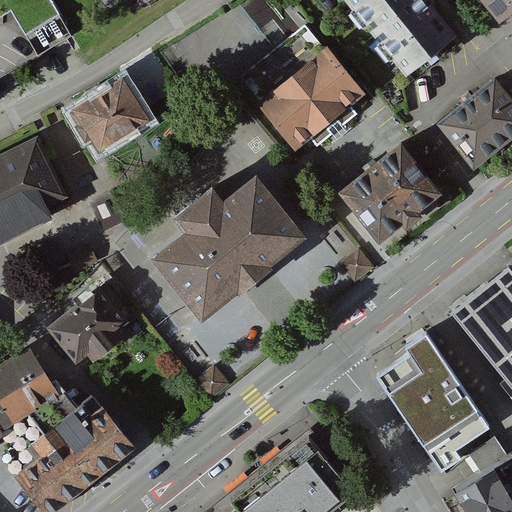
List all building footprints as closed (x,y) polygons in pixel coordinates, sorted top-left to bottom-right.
[(423,0),(350,0),(408,72),(453,36),(423,0)] [(511,0),(486,0),(500,18),(511,8),(511,0)] [(305,25),(242,76),(260,98),(262,96),(265,100),(262,103),(296,144),(309,134),(317,145),(332,133),(329,129),(338,121),(342,125),(356,113),(348,102),(361,91),(327,50),(324,53),(321,49),(323,47),(305,25)] [(511,99),(495,78),(440,122),(474,165),(511,134),(511,99)] [(123,79),(76,109),(100,148),(147,118),(123,79)] [(36,141),(0,158),(0,245),(52,220),(44,203),(62,194),(36,141)] [(401,143),(341,191),(380,239),(440,191),(401,143)] [(188,230),(154,257),(202,316),(238,287),(240,290),(255,278),(270,266),(268,263),(304,234),(256,175),(223,201),(212,188),(177,216),(188,230)] [(359,250),(343,263),(356,279),(372,266),(359,250)] [(511,273),(508,269),(455,311),(511,382),(511,273)] [(105,282),(50,326),(76,357),(87,349),(93,356),(119,335),(113,327),(130,313),(105,282)] [(410,351),(377,372),(436,461),(490,425),(427,331),(406,345),(410,351)] [(45,386),(22,352),(0,364),(0,425),(27,411),(44,433),(29,446),(39,457),(18,474),(48,511),(132,444),(103,406),(90,396),(79,405),(56,378),(45,386)] [(214,366),(198,380),(211,396),(228,382),(214,366)] [(338,511),(368,490),(326,434),(241,497),(251,511),(338,511)] [(494,472),(458,494),(469,511),(511,511),(511,495),(511,494),(508,496),(494,472)]
